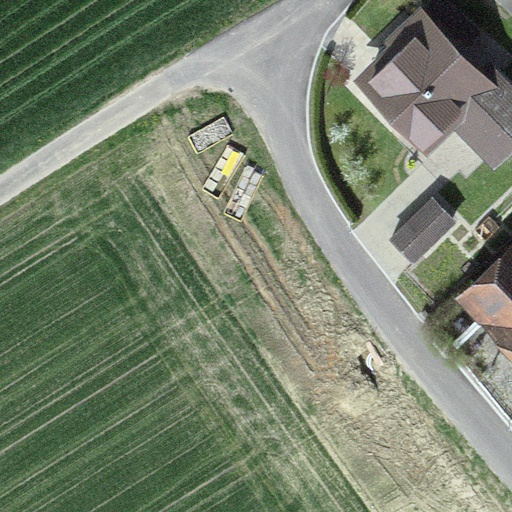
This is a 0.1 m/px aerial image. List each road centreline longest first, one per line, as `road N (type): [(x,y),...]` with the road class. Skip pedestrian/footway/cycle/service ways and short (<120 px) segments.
road 1 (residential): [(322,0),(270,70),(297,169),(342,256),(511,455)]
road 2 (track): [(270,70),(180,75),(0,191)]
